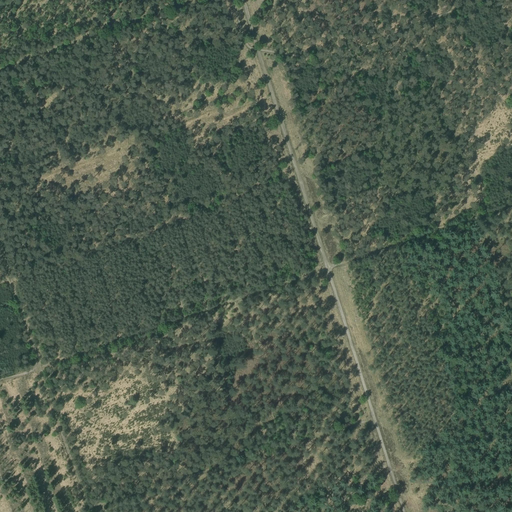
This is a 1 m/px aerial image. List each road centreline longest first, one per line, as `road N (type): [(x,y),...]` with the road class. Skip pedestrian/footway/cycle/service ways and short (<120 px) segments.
road 1 (track): [(374,419),(88,511)]
road 2 (track): [(244,0),(327,268)]
road 3 (track): [(0,69),(193,0)]
road 4 (track): [(511,206),(327,268)]
road 5 (track): [(0,381),(41,367),(0,244)]
road 6 (track): [(327,268),(374,419)]
road 7 (track): [(88,509),(39,368)]
